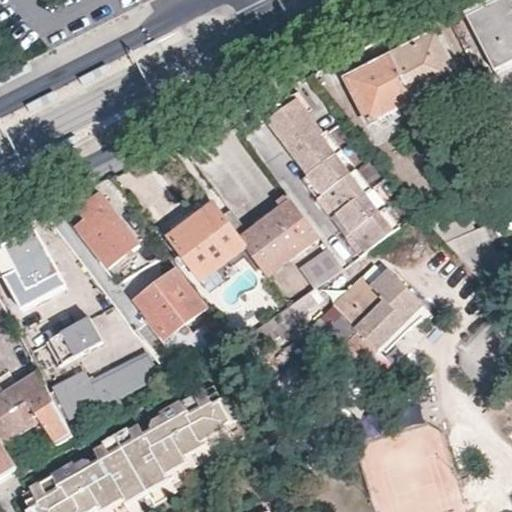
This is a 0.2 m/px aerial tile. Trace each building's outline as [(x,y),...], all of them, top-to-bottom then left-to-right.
[(511,68),(511,0),(492,0),(469,12),(502,74),(511,68)] [(393,53),(416,98),(461,74),(438,29),(410,44),(393,53)] [(371,121),(416,98),(393,53),(368,66),(348,76),(371,121)] [(80,79),(83,86),(109,72),(106,65),(80,79)] [(27,106),(30,113),(56,99),(53,93),(27,106)] [(270,122),(292,150),(323,134),(302,105),(270,122)] [(133,117),(129,110),(103,123),(106,130),(133,117)] [(266,163),(283,150),(265,126),(248,138),(266,163)] [(330,129),(323,134),(339,154),(345,149),(330,129)] [(323,134),(292,150),(297,158),(311,176),(320,188),(315,192),(326,207),(332,203),(349,225),(343,229),(348,236),(354,244),(360,240),(369,252),(398,231),(383,211),(388,206),(374,187),(368,192),(353,173),(359,168),(345,149),(339,154),(323,134)] [(80,143),(76,137),(50,150),(53,157),(80,143)] [(359,168),(353,173),(368,192),(374,187),(359,168)] [(320,188),(311,176),(306,180),(315,192),(320,188)] [(140,244),(102,192),(84,205),(71,214),(111,267),(114,264),(116,268),(126,260),(124,256),(140,244)] [(292,260),(322,235),(294,198),(273,214),(263,222),(292,260)] [(476,268),(490,287),(511,277),(511,253),(508,245),(500,249),(487,223),(479,227),(466,201),(430,219),(455,246),(476,268)] [(172,235),(205,279),(250,245),(244,237),(217,202),(197,216),(185,226),(172,235)] [(332,203),(326,207),(343,229),(349,225),(332,203)] [(388,206),(383,211),(398,231),(404,227),(388,206)] [(0,225),(0,246),(2,246),(37,227),(28,210),(20,215),(0,225)] [(500,249),(508,245),(511,244),(511,215),(487,223),(500,249)] [(263,222),(251,232),(262,246),(255,252),(272,277),(292,260),(263,222)] [(69,285),(37,227),(2,246),(0,246),(0,263),(24,309),(69,285)] [(262,246),(251,232),(244,237),(250,245),(255,252),(262,246)] [(360,240),(354,244),(364,256),(369,252),(360,240)] [(347,267),(330,245),(304,264),(318,288),(347,267)] [(465,279),(476,268),(455,246),(444,256),(465,279)] [(380,348),(424,304),(390,269),(345,313),(336,303),(322,317),(327,323),(322,327),(326,332),(324,335),(353,364),(374,343),(380,348)] [(207,308),(179,270),(151,291),(140,299),(169,337),(207,308)] [(77,331),(94,321),(92,316),(88,319),(74,327),(77,331)] [(212,328),(228,350),(229,351),(235,347),(241,343),(223,320),(212,328)] [(105,340),(94,321),(77,331),(72,334),(82,353),(105,340)] [(82,353),(72,334),(77,331),(74,327),(48,341),(61,365),(82,353)] [(205,352),(208,355),(213,351),(216,348),(204,332),(187,344),(196,357),(205,352)] [(235,347),(229,351),(234,358),(240,354),(235,347)] [(117,397),(159,374),(149,356),(132,366),(131,364),(124,368),(98,382),(94,376),(91,378),(89,374),(57,392),(70,417),(102,399),(110,413),(122,407),(117,397)] [(44,419),(60,444),(75,435),(38,367),(0,391),(0,434),(4,442),(26,429),(44,419)] [(128,511),(244,443),(241,436),(250,430),(220,379),(210,384),(204,375),(32,476),(36,484),(27,489),(39,511),(128,511)] [(0,477),(20,466),(4,442),(0,434),(0,477)]
